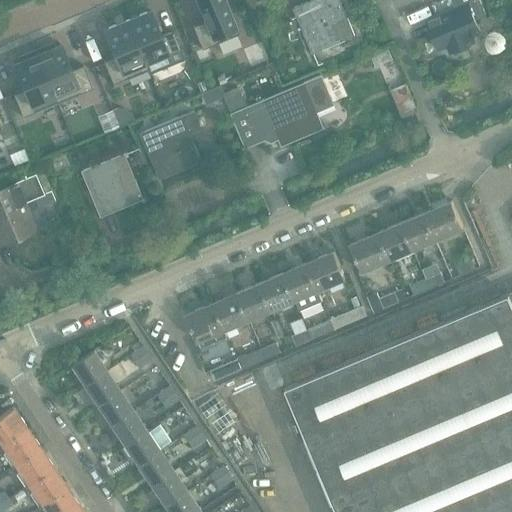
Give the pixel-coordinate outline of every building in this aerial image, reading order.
[(196,0),(204,20),(192,26),(201,49),(217,42),(222,53),(241,45),(236,34),(239,33),(224,0),(196,0)] [(255,13),(278,4),(276,0),(258,0),(251,3),(255,13)] [(311,52),(352,35),(336,0),(311,0),(292,8),(311,52)] [(449,51),(453,50),(459,49),(465,47),(470,42),(473,41),(470,34),(479,31),(473,17),(484,12),(478,0),(450,0),(454,8),(426,20),(438,48),(447,44),(449,51)] [(150,10),(127,20),(147,69),(149,73),(184,59),(172,31),(161,36),(150,10)] [(114,55),(102,60),(112,84),(147,69),(127,20),(104,30),(114,55)] [(484,38),(483,41),(483,44),(484,47),(485,49),(487,51),(489,53),(491,54),(493,54),(496,54),(499,53),(501,52),(503,50),(505,47),(506,45),(506,43),(506,40),(505,38),(503,35),(501,33),(499,32),(496,31),(493,31),(491,32),(489,33),(487,34),(485,36),(484,38)] [(52,42),(35,50),(57,102),(92,88),(82,64),(70,69),(60,43),(54,46),(52,42)] [(393,59),(389,49),(370,57),(374,67),(393,59)] [(24,88),(12,93),(22,117),(57,102),(35,50),(18,57),(19,60),(13,63),(24,88)] [(314,111),(332,104),(326,90),(323,91),(317,76),(245,106),(237,86),(222,93),(231,112),(229,113),(243,145),(260,137),(261,135),(268,139),(276,136),(279,145),(321,127),(314,111)] [(205,89),(202,81),(196,83),(200,91),(205,89)] [(393,87),(403,116),(418,110),(408,82),(393,87)] [(188,133),(201,128),(194,111),(140,133),(159,178),(200,161),(188,133)] [(100,216),(142,198),(123,153),(82,170),(100,216)] [(25,200),(43,193),(33,169),(13,177),(15,183),(0,189),(0,243),(37,228),(25,200)] [(452,200),(424,212),(435,239),(464,227),(452,200)] [(424,212),(401,222),(412,249),(435,239),(424,212)] [(401,222),(377,232),(389,259),(412,249),(401,222)] [(361,271),(389,259),(377,232),(350,243),(361,271)] [(333,250),(305,262),(317,290),(345,278),(333,250)] [(457,265),(461,275),(476,268),(472,258),(457,265)] [(305,262),(283,272),(294,300),(317,290),(305,262)] [(283,272),(259,282),(271,310),(294,300),(283,272)] [(441,272),(425,279),(428,288),(445,281),(441,272)] [(415,294),(428,288),(425,279),(411,285),(415,294)] [(259,282),(236,292),(248,320),(271,310),(259,282)] [(511,511),(511,290),(286,386),(339,511),(511,511)] [(395,291),(380,298),(384,307),(399,301),(395,291)] [(236,292),(213,302),(225,329),(248,320),(236,292)] [(378,293),(368,297),(374,312),(384,307),(380,298),(378,293)] [(229,339),(225,329),(213,302),(186,313),(202,351),(229,339)] [(363,304),(330,318),(335,328),(368,314),(363,304)] [(323,322),(307,329),(311,338),(327,332),(323,322)] [(297,344),(311,338),(307,329),(292,335),(297,344)] [(277,341),(260,348),(264,358),(281,351),(277,341)] [(127,354),(132,361),(145,352),(141,345),(127,354)] [(260,348),(237,358),(241,368),(264,358),(260,348)] [(69,365),(83,385),(105,371),(91,350),(69,365)] [(136,368),(150,359),(145,352),(132,361),(136,368)] [(214,380),(241,368),(237,358),(210,370),(214,380)] [(97,405),(118,391),(127,385),(114,365),(105,371),(83,385),(97,405)] [(154,394),(159,401),(173,392),(168,385),(154,394)] [(97,405),(110,425),(132,411),(118,391),(97,405)] [(177,399),(173,392),(159,401),(164,408),(177,399)] [(0,443),(1,443),(26,426),(13,406),(0,414),(0,443)] [(110,425),(124,445),(145,430),(132,411),(110,425)] [(161,421),(151,427),(161,444),(171,439),(161,421)] [(181,434),(186,441),(199,432),(195,425),(181,434)] [(26,426),(1,443),(6,450),(2,453),(10,466),(14,463),(39,446),(26,426)] [(124,445),(137,465),(159,451),(145,430),(124,445)] [(204,439),(199,432),(186,441),(191,448),(204,439)] [(39,446),(14,463),(19,471),(16,474),(24,486),(28,483),(53,466),(39,446)] [(137,465),(150,484),(172,470),(159,451),(137,465)] [(208,474),(213,481),(226,472),(221,465),(208,474)] [(53,466),(28,483),(33,491),(29,493),(37,506),(66,486),(53,466)] [(150,484),(164,505),(186,490),(172,470),(150,484)] [(231,480),(226,472),(213,481),(218,489),(231,480)] [(66,486),(37,506),(41,511),(71,511),(80,506),(66,486)] [(25,495),(21,489),(12,494),(17,501),(25,495)] [(196,511),(199,510),(186,490),(164,505),(169,511),(196,511)] [(8,497),(0,502),(0,511),(13,504),(8,497)]
